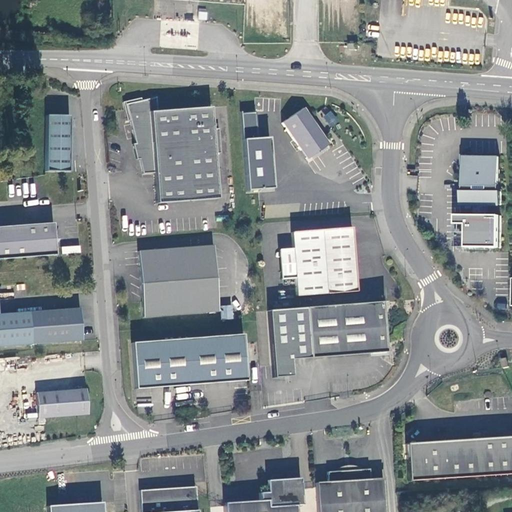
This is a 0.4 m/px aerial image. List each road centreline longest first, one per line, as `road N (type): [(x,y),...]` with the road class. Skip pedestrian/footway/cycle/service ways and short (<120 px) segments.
road 1 (unclassified): [(119,446),(109,401),(86,61)]
road 2 (unclassified): [(119,446),(355,414),(407,390),(436,359)]
road 3 (primary): [(86,61),(394,80)]
road 4 (unclassified): [(445,317),(393,215),(394,80)]
road 5 (unclassified): [(0,462),(119,446)]
